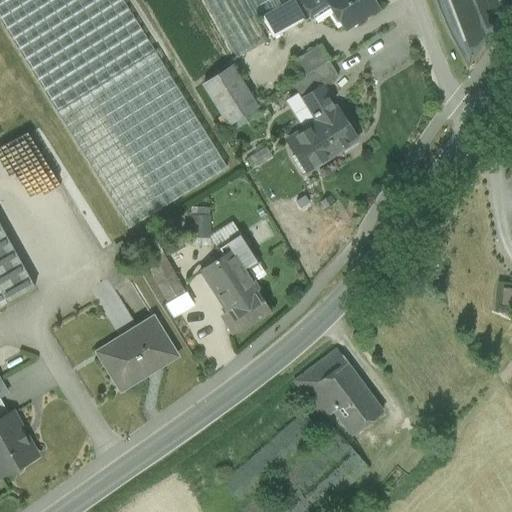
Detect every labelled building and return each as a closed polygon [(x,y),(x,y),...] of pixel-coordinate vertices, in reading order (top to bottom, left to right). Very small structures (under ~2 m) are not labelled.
[(121,0),(0,0),(0,23),(55,113),(154,52),(121,0)] [(266,42),(243,0),(200,0),(234,60),(266,42)] [(304,20),(293,0),(251,0),(272,38),(304,20)] [(299,0),(310,17),(329,5),(326,1),(325,0),(299,0)] [(377,7),(373,0),(325,0),(326,1),(329,5),(344,28),(377,7)] [(319,45),(293,61),(302,78),(328,61),(319,45)] [(302,78),(292,84),(300,99),(320,86),(321,87),(337,77),(328,61),(302,78)] [(231,67),(205,83),(229,122),(255,106),(231,67)] [(321,87),(320,86),(300,99),(313,119),(317,117),(321,122),(313,126),(312,125),(287,141),(306,171),(355,140),(337,111),(336,112),(321,87)] [(0,227),(0,307),(34,289),(0,227)] [(239,234),(217,248),(223,258),(202,272),(232,319),(225,323),(232,334),(239,330),(240,330),(269,311),(244,272),(258,263),(239,234)] [(136,248),(145,263),(163,253),(154,238),(136,248)] [(145,263),(153,277),(170,267),(163,253),(145,263)] [(170,267),(153,277),(156,282),(173,272),(170,267)] [(173,272),(156,282),(162,294),(180,284),(173,272)] [(511,282),(498,279),(493,300),(511,305),(511,304),(511,282)] [(180,284),(162,294),(168,303),(185,293),(180,284)] [(153,317),(136,327),(141,335),(100,360),(120,392),(177,357),(153,317)] [(335,351),(305,374),(332,410),(362,386),(335,351)] [(332,410),(305,374),(293,383),(322,421),(333,412),(332,410)] [(0,378),(0,398),(8,394),(0,378)] [(362,386),(332,410),(333,412),(351,435),(381,412),(362,386)] [(0,419),(8,415),(0,400),(0,419)] [(302,412),(221,485),(239,505),(320,432),(302,412)] [(0,419),(0,476),(36,457),(11,413),(8,415),(0,419)] [(334,427),(236,511),(321,511),(370,469),(334,427)]
